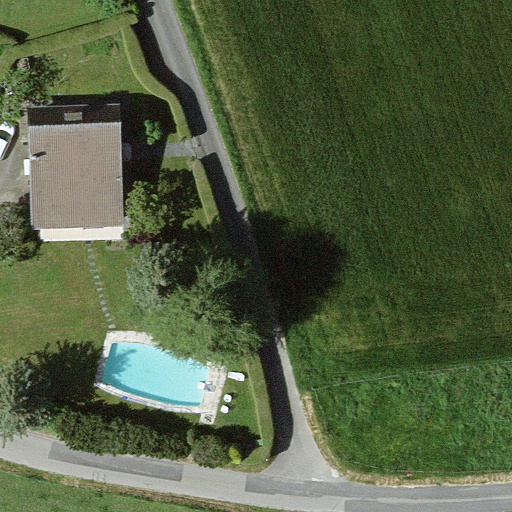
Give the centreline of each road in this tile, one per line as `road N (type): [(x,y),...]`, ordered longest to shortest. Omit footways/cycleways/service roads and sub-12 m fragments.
road 1 (residential): [(300,503),(282,411),(144,0)]
road 2 (unclassified): [(300,503),(142,483),(0,453)]
road 3 (unclassified): [(511,505),(300,503)]
